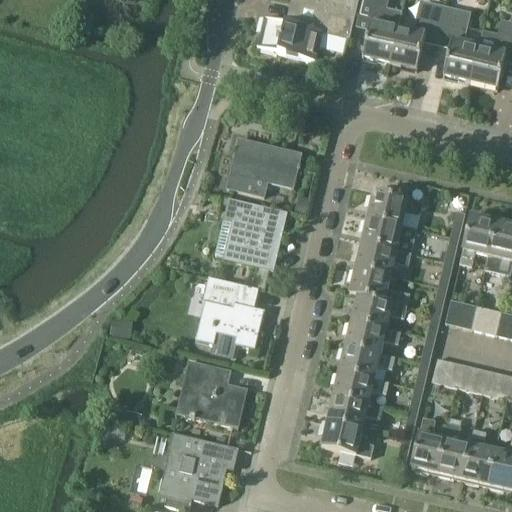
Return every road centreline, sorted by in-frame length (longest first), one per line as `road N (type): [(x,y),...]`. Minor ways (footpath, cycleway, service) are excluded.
road 1 (residential): [(304,511),(260,501),(351,115)]
road 2 (tertiary): [(210,78),(164,208),(138,251),(95,298),(0,362)]
road 3 (residential): [(511,153),(351,115)]
road 4 (residential): [(351,115),(234,82)]
